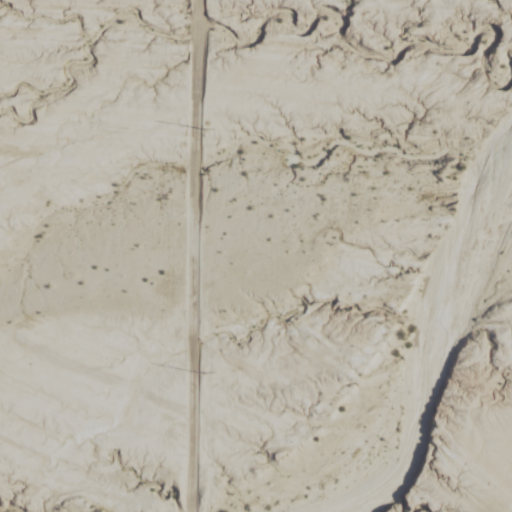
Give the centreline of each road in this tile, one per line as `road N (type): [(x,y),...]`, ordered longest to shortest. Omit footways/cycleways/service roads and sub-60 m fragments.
road 1 (track): [(187,511),(197,0)]
road 2 (track): [(350,511),(407,465),(442,285),(485,164),(511,127)]
